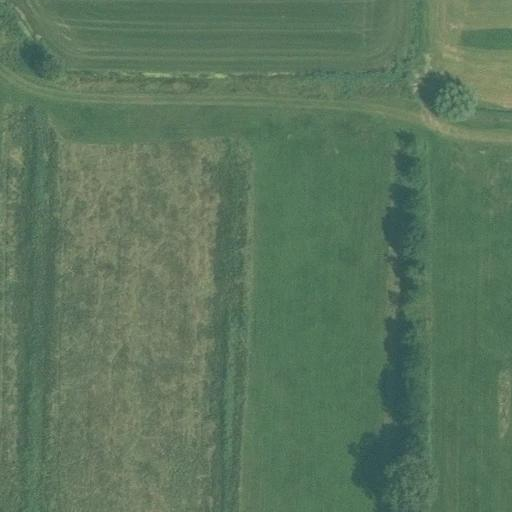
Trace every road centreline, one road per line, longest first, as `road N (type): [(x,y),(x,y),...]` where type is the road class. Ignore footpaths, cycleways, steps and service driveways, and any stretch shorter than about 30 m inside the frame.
road 1 (track): [(423,121),(304,103),(72,99),(0,71)]
road 2 (track): [(434,0),(423,121)]
